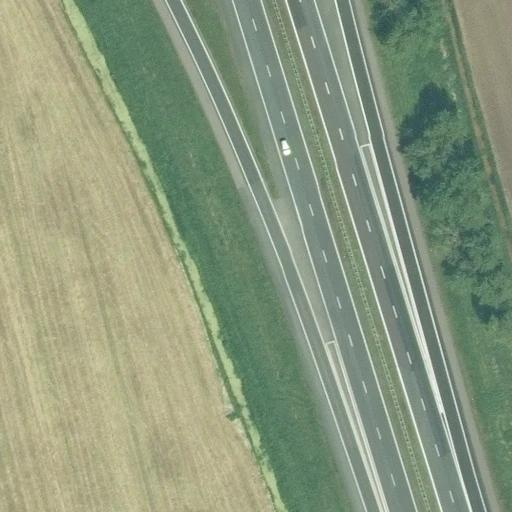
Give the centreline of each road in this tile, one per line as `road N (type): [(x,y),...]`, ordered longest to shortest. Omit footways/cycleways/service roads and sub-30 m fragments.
road 1 (motorway): [(171,0),(302,307),(372,511)]
road 2 (motorway): [(246,0),(404,511)]
road 3 (motorway): [(457,511),(300,0)]
road 4 (motorway): [(467,511),(457,424),(342,0)]
